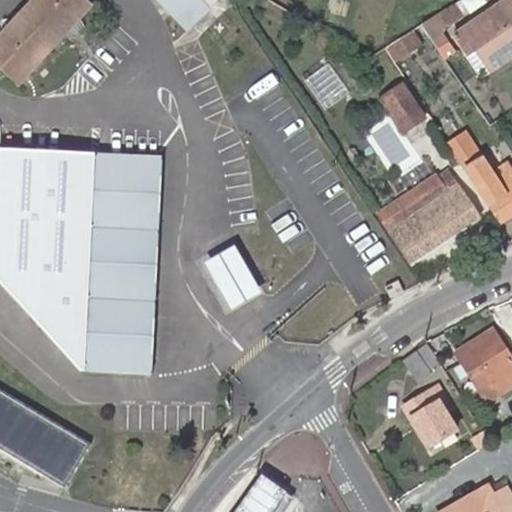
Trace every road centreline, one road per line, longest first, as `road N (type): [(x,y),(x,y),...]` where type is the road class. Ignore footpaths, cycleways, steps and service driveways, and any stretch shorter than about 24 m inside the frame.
road 1 (secondary): [(511,274),(419,315),(310,393)]
road 2 (secondary): [(310,393),(229,463),(198,511)]
road 3 (residential): [(310,393),(378,511)]
